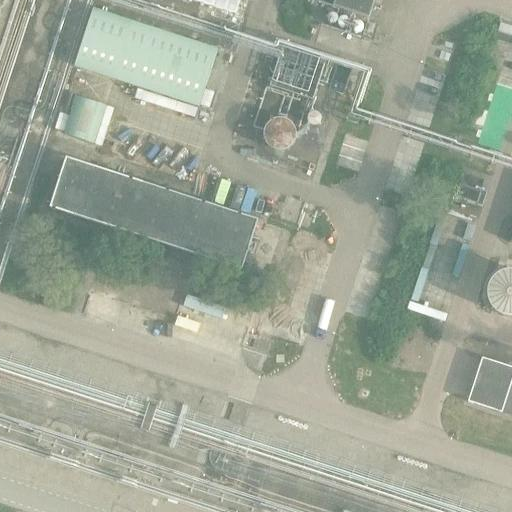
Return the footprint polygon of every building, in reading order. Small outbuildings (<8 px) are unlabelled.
[(189,0),(235,15),(240,0),(189,0)] [(310,0),(369,19),(374,0),(310,0)] [(200,111),(219,52),(132,23),(114,82),(200,111)] [(267,77),(315,95),(327,63),(279,45),(267,77)] [(75,96),(62,135),(94,145),(106,106),(75,96)] [(295,132),(293,125),(290,120),(285,116),(279,115),(272,115),(268,117),(266,119),(262,125),(260,131),(261,137),(265,143),(269,147),(272,148),(276,149),(283,148),(288,145),(292,142),(293,139),(295,132)] [(49,209),(242,271),(258,221),(66,158),(49,209)] [(511,268),(505,272),(503,275),(500,279),(499,285),(500,292),(503,299),(506,302),(510,304),(511,304),(511,268)] [(511,368),(483,360),(470,404),(511,415),(511,368)]
